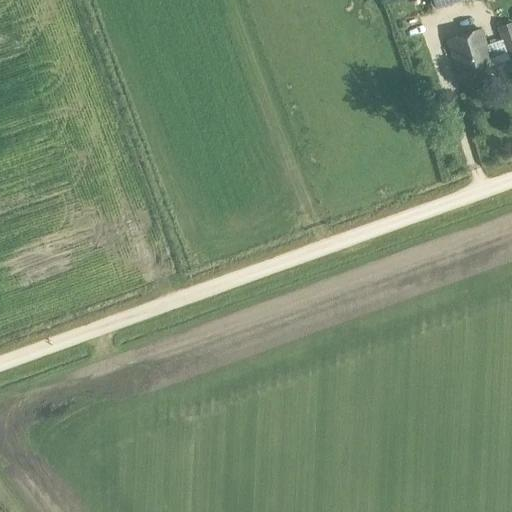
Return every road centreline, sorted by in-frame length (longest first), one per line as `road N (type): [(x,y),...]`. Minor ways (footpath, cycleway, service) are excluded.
road 1 (track): [(198,294),(511,180)]
road 2 (track): [(0,365),(198,294)]
